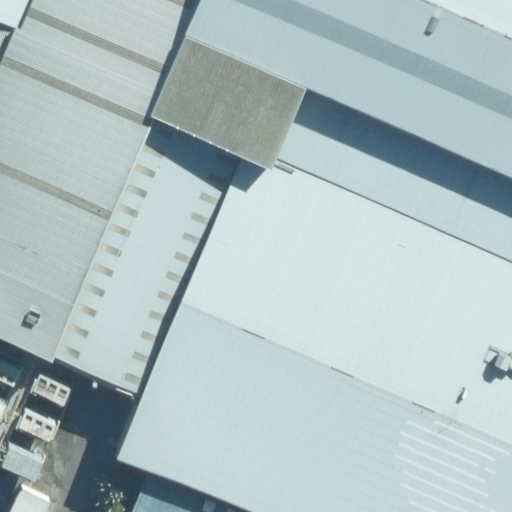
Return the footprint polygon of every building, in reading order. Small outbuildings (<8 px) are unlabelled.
[(0,0),(0,9),(26,21),(35,0),(0,0)] [(148,88),(187,0),(35,0),(0,79),(0,304),(43,323),(148,88)] [(511,0),(187,0),(148,88),(261,138),(511,250),(511,0)] [(0,79),(26,21),(0,9),(0,79)] [(261,138),(148,88),(43,323),(155,373),(261,138)] [(511,511),(511,250),(261,138),(155,373),(128,434),(303,511),(511,511)] [(46,511),(54,494),(33,485),(76,386),(0,352),(0,502),(6,505),(2,511),(46,511)]
